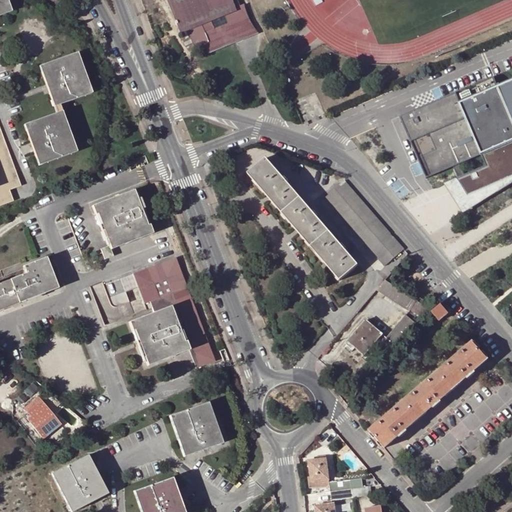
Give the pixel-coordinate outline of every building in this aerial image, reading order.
[(0,0),(0,17),(5,16),(3,9),(8,7),(5,0),(0,0)] [(205,45),(207,44),(209,49),(232,39),(230,34),(247,27),(239,8),(235,9),(231,0),(174,0),(168,2),(176,22),(176,24),(176,25),(178,25),(180,32),(186,29),(192,43),(192,45),(193,46),(194,47),(196,48),(197,48),(199,48),(205,45)] [(231,0),(235,9),(239,8),(239,7),(236,0),(231,0)] [(239,7),(239,8),(247,27),(230,34),(232,39),(209,49),(207,44),(205,45),(208,54),(257,34),(251,24),(248,18),(245,12),(243,6),(239,7)] [(11,14),(8,7),(3,9),(5,16),(11,14)] [(69,56),(71,62),(77,60),(75,54),(69,56)] [(90,95),(77,60),(71,62),(69,56),(42,66),(45,72),(39,73),(49,102),(55,99),(57,106),(90,95)] [(511,80),(496,87),(492,77),(438,101),(440,105),(420,114),(421,117),(417,119),(414,111),(399,117),(426,178),(453,167),(458,178),(456,179),(467,197),(511,177),(511,80)] [(57,106),(55,99),(49,102),(52,108),(57,106)] [(438,101),(414,111),(417,119),(421,117),(420,114),(440,105),(438,101)] [(54,115),(56,121),(62,118),(60,112),(54,115)] [(75,153),(62,118),(56,121),(54,115),(28,124),(30,130),(24,132),(34,160),(40,158),(42,164),(75,153)] [(0,206),(14,201),(11,191),(21,187),(0,126),(0,206)] [(42,164),(40,158),(34,160),(36,166),(42,164)] [(356,266),(264,160),(246,175),(338,282),(356,266)] [(511,177),(467,197),(456,179),(451,181),(469,210),(511,182),(511,177)] [(403,250),(343,182),(324,199),(383,267),(403,250)] [(110,250),(152,234),(149,226),(144,227),(134,200),(136,199),(134,194),(133,191),(91,207),(94,215),(98,214),(108,240),(107,241),(109,247),(110,250)] [(134,200),(144,227),(149,226),(136,194),(134,194),(136,199),(134,200)] [(107,248),(109,247),(107,241),(108,240),(98,214),(94,215),(107,248)] [(110,250),(109,247),(107,248),(100,250),(104,260),(112,256),(110,250)] [(23,267),(26,273),(0,283),(0,308),(18,301),(19,303),(24,301),(23,299),(43,291),(44,293),(56,288),(52,278),(54,278),(46,258),(23,267)] [(213,362),(173,260),(130,276),(141,305),(146,303),(151,315),(170,307),(187,351),(186,351),(193,370),(213,362)] [(407,313),(408,311),(415,302),(383,282),(374,292),(407,313)] [(43,291),(23,299),(24,301),(44,293),(43,291)] [(18,301),(0,308),(0,310),(19,303),(18,301)] [(427,309),(415,302),(408,311),(419,318),(427,309)] [(438,306),(430,313),(437,321),(445,314),(438,306)] [(144,357),(142,358),(144,363),(146,367),(186,351),(187,351),(170,307),(151,315),(126,324),(129,332),(133,330),(144,357)] [(414,324),(404,316),(385,338),(395,347),(414,324)] [(388,355),(395,347),(385,338),(364,322),(344,345),(352,352),(354,349),(362,356),(373,343),(388,355)] [(144,357),(133,330),(129,332),(141,364),(144,363),(142,358),(144,357)] [(485,360),(470,343),(367,431),(382,449),(396,438),(397,439),(405,432),(403,431),(430,408),(431,410),(439,403),(438,401),(464,379),(465,380),(473,373),(472,372),(485,360)] [(19,396),(24,402),(37,393),(33,387),(19,396)] [(41,440),(49,433),(46,428),(55,421),(36,398),(21,409),(29,419),(26,421),(41,440)] [(200,406),(202,413),(208,411),(206,404),(200,406)] [(167,418),(179,452),(185,450),(187,456),(214,446),(212,440),(218,438),(208,411),(202,413),(200,406),(167,418)] [(58,425),(55,421),(46,428),(49,433),(58,425)] [(81,459),(84,466),(90,463),(86,457),(81,459)] [(49,476),(66,507),(71,504),(74,511),(100,498),(97,491),(103,488),(90,463),(84,466),(81,459),(49,476)] [(307,490),(328,487),(327,485),(324,460),(307,462),(309,478),(305,478),(307,490)] [(164,481),(167,487),(172,485),(170,479),(164,481)] [(361,480),(327,485),(328,487),(329,493),(350,490),(362,488),(361,480)] [(131,493),(137,511),(182,511),(172,485),(167,487),(164,481),(131,493)] [(350,490),(351,498),(370,495),(368,487),(362,488),(350,490)] [(106,495),(103,488),(97,491),(100,498),(106,495)] [(351,498),(350,490),(329,493),(330,501),(351,498)]
